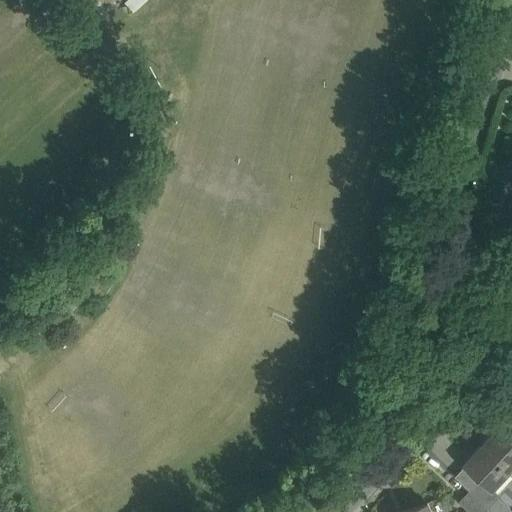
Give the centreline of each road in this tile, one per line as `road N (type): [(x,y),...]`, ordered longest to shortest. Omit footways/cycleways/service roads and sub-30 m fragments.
road 1 (residential): [(511,302),(474,262),(457,205),(511,19)]
road 2 (unclassified): [(351,500),(511,302)]
